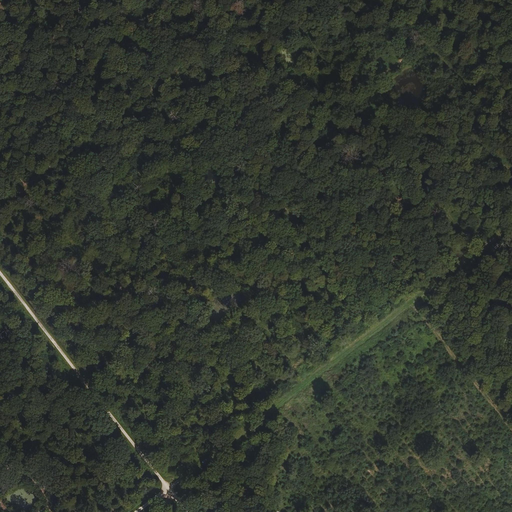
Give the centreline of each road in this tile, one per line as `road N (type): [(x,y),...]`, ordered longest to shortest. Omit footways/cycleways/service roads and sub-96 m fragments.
road 1 (track): [(136,511),(511,224)]
road 2 (track): [(0,273),(187,511)]
